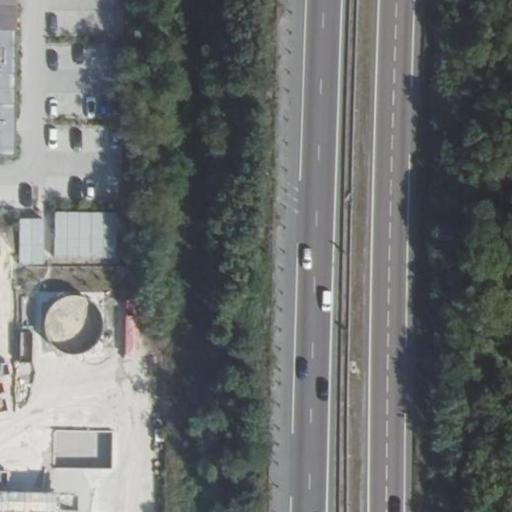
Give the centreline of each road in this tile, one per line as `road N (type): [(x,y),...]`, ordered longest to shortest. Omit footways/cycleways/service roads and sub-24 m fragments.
road 1 (motorway): [(329,0),(309,511)]
road 2 (motorway): [(386,511),(396,0)]
